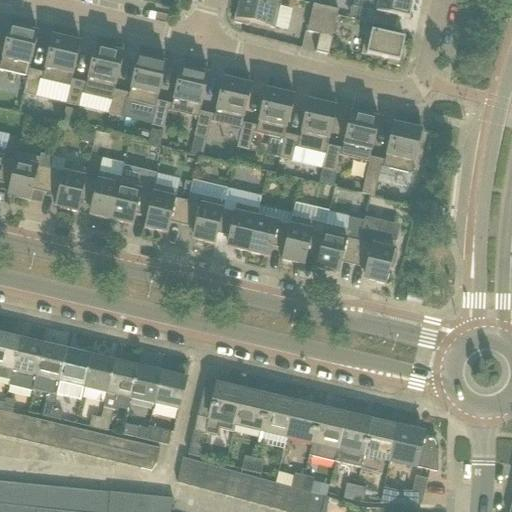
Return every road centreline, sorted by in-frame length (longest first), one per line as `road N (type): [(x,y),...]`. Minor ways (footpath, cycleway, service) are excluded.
road 1 (tertiary): [(459,352),(0,241)]
road 2 (tertiary): [(0,278),(453,384)]
road 3 (residential): [(199,42),(418,96),(441,0)]
road 4 (tertiary): [(511,67),(483,196),(478,341)]
road 5 (residential): [(30,0),(199,42)]
road 6 (tertiary): [(501,343),(511,183)]
